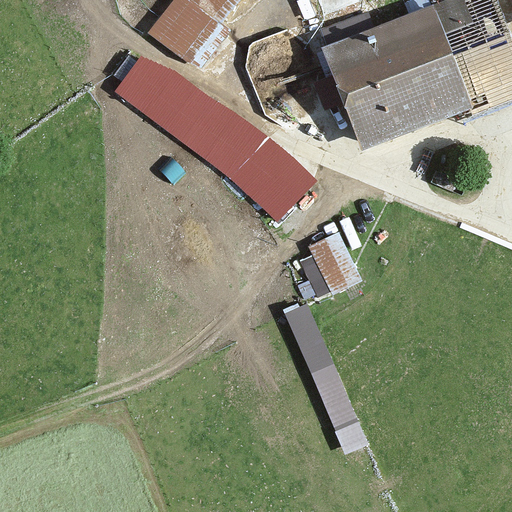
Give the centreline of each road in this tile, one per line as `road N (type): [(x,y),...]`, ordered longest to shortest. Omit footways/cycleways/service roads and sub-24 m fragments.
road 1 (track): [(387,181),(288,137),(114,24),(94,0)]
road 2 (unclassified): [(387,181),(511,233)]
